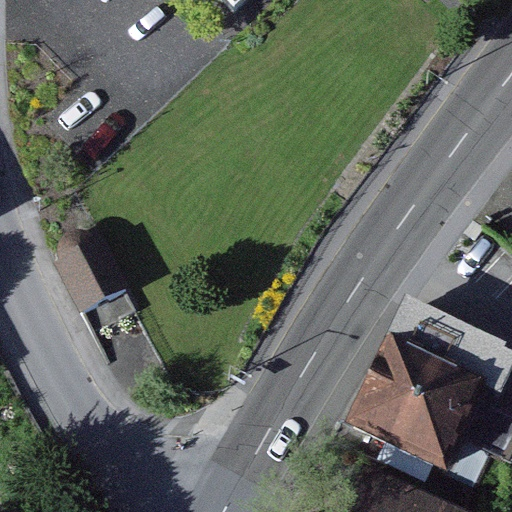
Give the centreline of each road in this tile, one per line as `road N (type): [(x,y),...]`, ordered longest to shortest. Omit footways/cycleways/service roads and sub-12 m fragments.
road 1 (primary): [(224,511),(392,231),(511,74)]
road 2 (residential): [(0,248),(91,425),(124,468),(180,511)]
